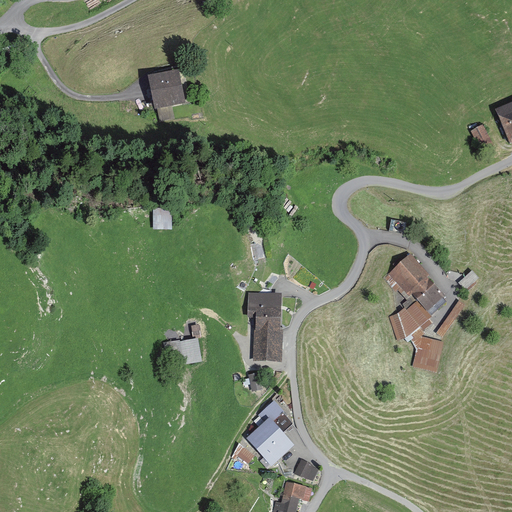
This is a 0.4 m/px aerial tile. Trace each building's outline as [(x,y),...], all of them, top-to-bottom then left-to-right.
[(178,72),(147,78),(153,109),(184,103),(178,72)] [(511,105),(496,112),(509,145),(511,144),(511,105)] [(483,127),(470,132),(478,152),(492,146),(483,127)] [(174,223),(174,209),(155,209),(155,223),(174,223)] [(413,260),(389,279),(415,309),(427,324),(430,321),(450,304),(413,260)] [(474,265),(460,277),(467,286),(481,274),(474,265)] [(284,295),(249,294),(248,319),(256,320),(254,362),(281,363),(284,295)] [(427,324),(409,340),(416,351),(411,368),(435,374),(444,342),(442,340),(465,305),(459,301),(439,328),(430,321),(427,324)] [(409,340),(427,324),(415,309),(392,329),(404,343),(409,340)] [(199,340),(163,344),(166,367),(202,363),(199,340)] [(253,385),(263,384),(261,368),(250,369),(253,385)] [(264,425),(248,439),(272,466),(294,447),(274,424),(284,416),(274,403),(257,418),(264,425)] [(314,477),(321,464),(303,455),(296,468),(314,477)] [(312,489),(287,484),(283,504),(275,502),(272,511),(297,511),(300,501),(310,503),(312,489)]
